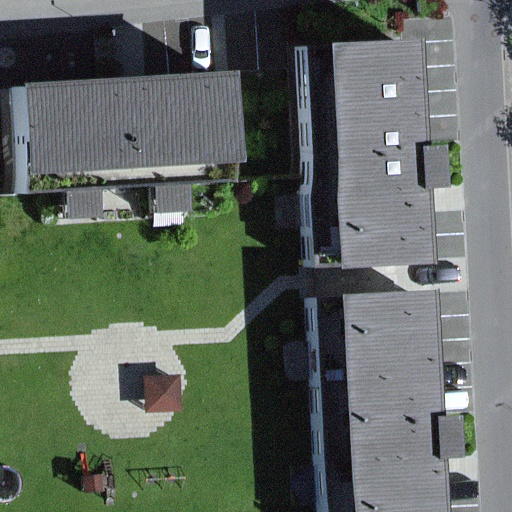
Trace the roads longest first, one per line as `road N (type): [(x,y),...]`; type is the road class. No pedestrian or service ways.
road 1 (residential): [(483,0),(506,511)]
road 2 (residential): [(0,18),(191,0)]
